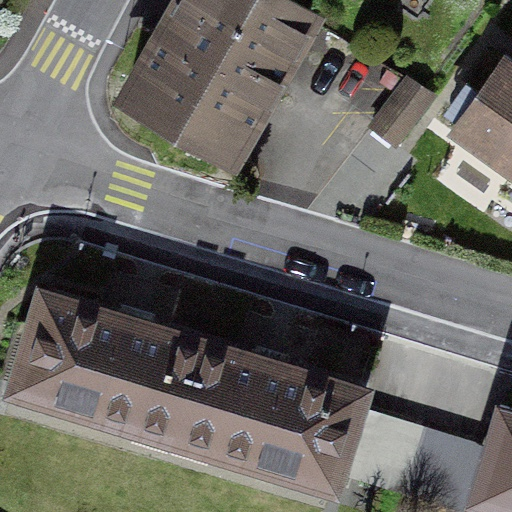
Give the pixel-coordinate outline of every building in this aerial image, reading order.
[(308,16),(282,0),(179,0),(177,5),(174,4),(160,28),(163,29),(129,88),(234,147),(308,16)] [(282,0),(308,16),(309,15),(285,0),(282,0)] [(511,65),(502,58),(455,124),(511,164),(511,65)] [(434,93),(408,77),(371,124),(396,143),(434,93)] [(203,337),(43,289),(35,316),(30,315),(21,343),(26,345),(14,384),(174,433),(203,337)] [(363,385),(203,337),(174,433),(334,481),(363,385)] [(511,411),(501,408),(476,493),(511,504),(511,411)]
